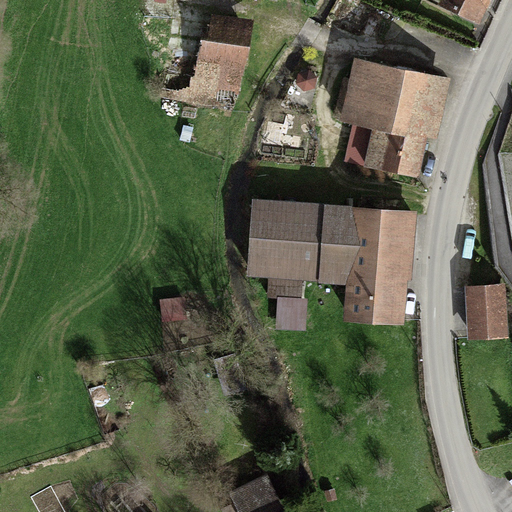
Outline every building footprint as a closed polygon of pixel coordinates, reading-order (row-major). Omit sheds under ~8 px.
[(252,8),(196,0),(169,0),(159,74),(241,85),(252,8)] [(489,0),(441,0),(441,1),(480,19),(489,0)] [(440,75),(343,56),(329,120),(360,126),(352,164),(419,177),(440,75)] [(411,215),(253,204),(248,278),(346,285),(344,322),(404,326),(411,215)] [(502,284),(467,286),(469,338),(504,336),(502,284)] [(287,511),(269,472),(228,491),(238,511),(287,511)]
